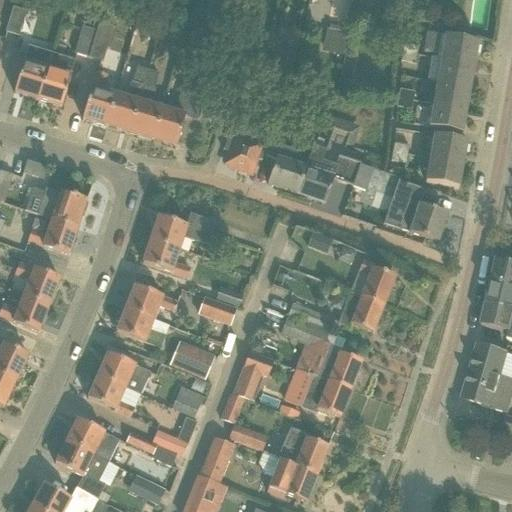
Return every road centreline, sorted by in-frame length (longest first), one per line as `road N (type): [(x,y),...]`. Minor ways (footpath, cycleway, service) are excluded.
road 1 (residential): [(511,86),(492,201),(419,467)]
road 2 (residential): [(0,490),(49,396),(134,173)]
road 3 (residential): [(0,133),(134,173)]
